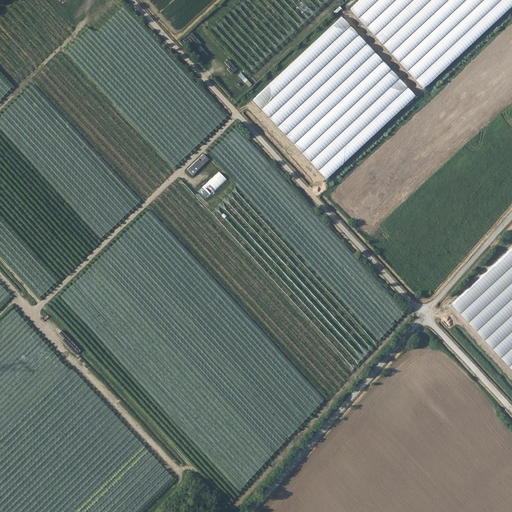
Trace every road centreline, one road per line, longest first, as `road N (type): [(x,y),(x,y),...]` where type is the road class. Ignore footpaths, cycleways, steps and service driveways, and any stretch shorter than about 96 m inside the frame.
road 1 (track): [(131,0),(423,314)]
road 2 (track): [(0,259),(40,305),(237,113)]
road 3 (track): [(248,511),(423,314)]
road 4 (track): [(0,108),(80,28),(79,11),(89,0)]
road 5 (track): [(423,314),(511,213)]
road 6 (track): [(423,314),(511,410)]
